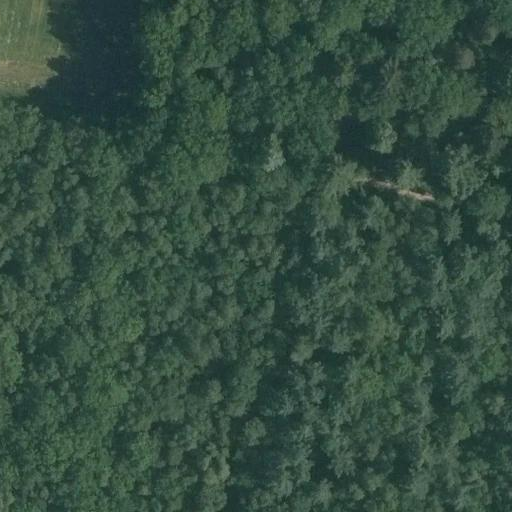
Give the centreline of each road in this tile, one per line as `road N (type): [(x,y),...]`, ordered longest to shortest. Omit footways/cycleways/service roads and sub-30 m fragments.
road 1 (track): [(354,181),(406,187),(382,169),(371,143),(355,0)]
road 2 (track): [(159,158),(354,181)]
